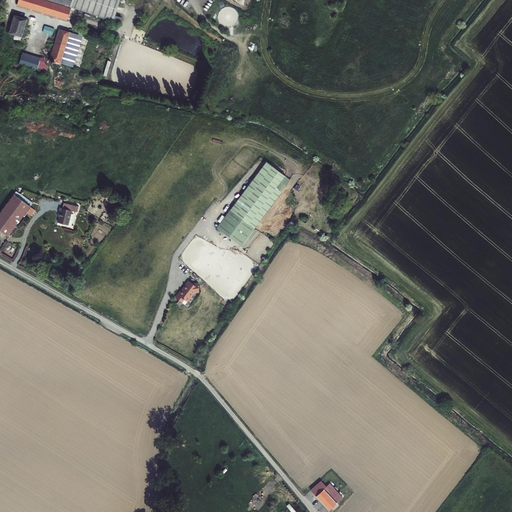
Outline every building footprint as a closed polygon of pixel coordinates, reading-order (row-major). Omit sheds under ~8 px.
[(18,0),(18,4),(67,20),(67,19),(71,8),(73,0),(18,0)] [(84,0),(73,0),(71,8),(76,9),(81,11),(84,0)] [(113,21),(119,0),(84,0),(81,11),(113,21)] [(76,9),(71,8),(67,19),(73,21),(76,9)] [(28,18),(15,14),(9,32),(10,32),(12,35),(13,35),(16,34),(22,36),(28,18)] [(60,29),(50,62),(56,64),(56,62),(62,63),(69,39),(72,40),(74,34),(74,32),(73,29),(71,28),(69,29),(68,31),(60,29)] [(73,66),(83,35),(74,32),(74,34),(72,40),(69,39),(62,63),(73,66)] [(22,54),(20,63),(37,68),(40,59),(22,54)] [(267,161),(229,210),(254,228),(290,180),(267,161)] [(14,195),(0,215),(0,231),(10,237),(31,206),(14,195)] [(58,223),(68,226),(72,211),(60,208),(59,212),(61,213),(58,223)] [(229,210),(216,228),(241,247),(254,228),(229,210)] [(180,291),(174,298),(180,302),(182,298),(184,300),(187,302),(193,292),(198,292),(197,284),(192,284),(188,281),(184,285),(185,286),(181,291),(180,291)] [(311,489),(316,495),(327,485),(323,479),(311,489)] [(327,485),(316,495),(320,500),(333,488),(334,487),(330,482),(327,485)] [(320,500),(325,504),(338,493),(339,492),(334,487),(333,488),(320,500)] [(329,509),(340,499),(343,496),(339,492),(338,493),(325,504),(329,509)]
